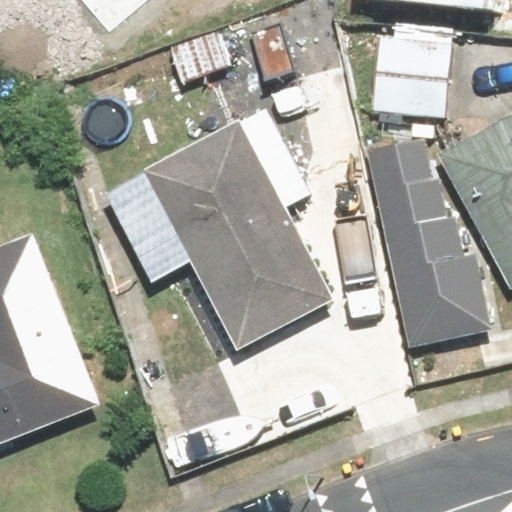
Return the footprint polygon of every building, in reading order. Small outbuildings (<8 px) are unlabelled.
[(86,0),(110,29),(147,0),(86,0)] [(454,33),(375,28),(370,115),(449,120),(454,33)] [(345,302),(252,114),(148,166),(242,353),(345,302)] [(511,119),(447,154),(511,275),(511,119)] [(347,152),(308,160),(324,247),(364,239),(347,152)] [(0,453),(111,409),(41,235),(0,251),(0,453)]
